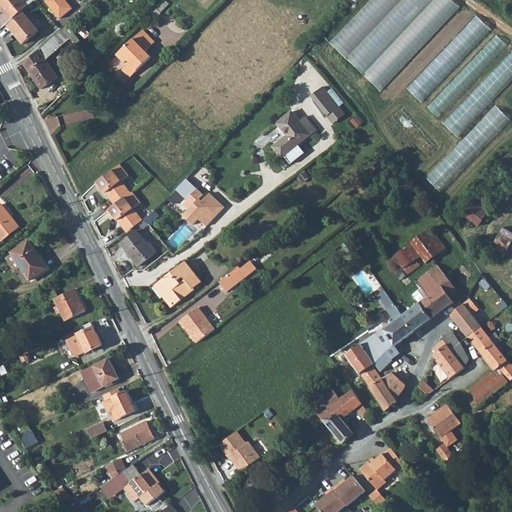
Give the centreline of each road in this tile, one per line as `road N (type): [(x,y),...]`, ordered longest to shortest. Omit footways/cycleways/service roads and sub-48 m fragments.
road 1 (tertiary): [(0,58),(224,511)]
road 2 (residential): [(436,328),(419,343),(399,418),(277,511)]
road 3 (unknown): [(399,418),(479,373),(457,330),(436,328)]
road 4 (track): [(511,198),(466,291),(436,328)]
